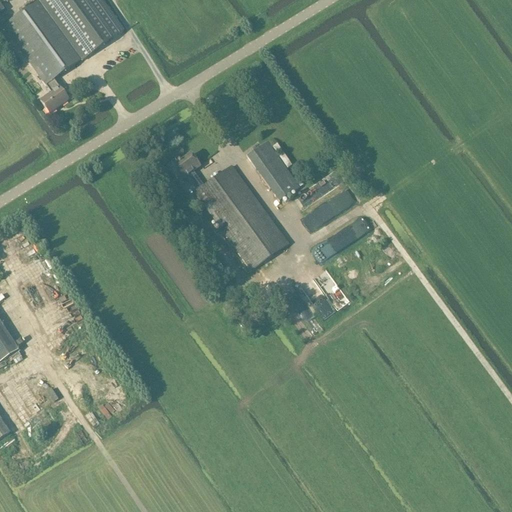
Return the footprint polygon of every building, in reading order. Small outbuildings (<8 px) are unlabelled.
[(40,0),(3,28),(46,87),(54,81),(119,34),(94,0),(40,0)] [(46,87),(50,94),(40,102),(49,115),(69,101),(54,81),(46,87)] [(279,203),(299,189),(267,144),(247,158),(279,203)] [(179,159),(168,167),(179,183),(186,178),(196,193),(204,188),(194,173),(200,168),(191,155),(181,163),(179,159)] [(196,193),(195,194),(251,273),(288,246),(232,168),(204,188),(196,193)] [(0,363),(19,351),(0,321),(0,363)]
